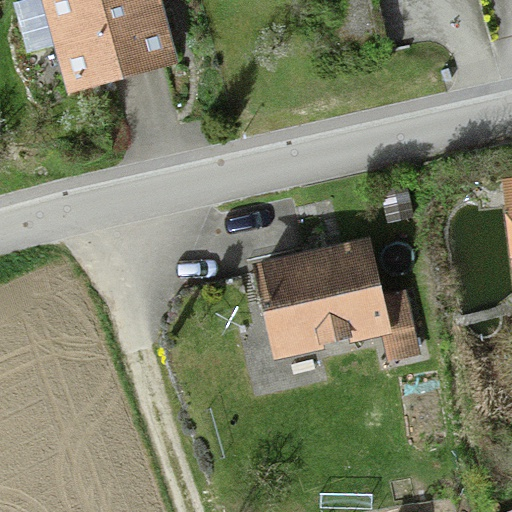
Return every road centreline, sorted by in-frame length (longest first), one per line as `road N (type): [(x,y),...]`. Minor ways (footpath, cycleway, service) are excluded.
road 1 (residential): [(0,232),(511,112)]
road 2 (track): [(190,511),(94,207)]
